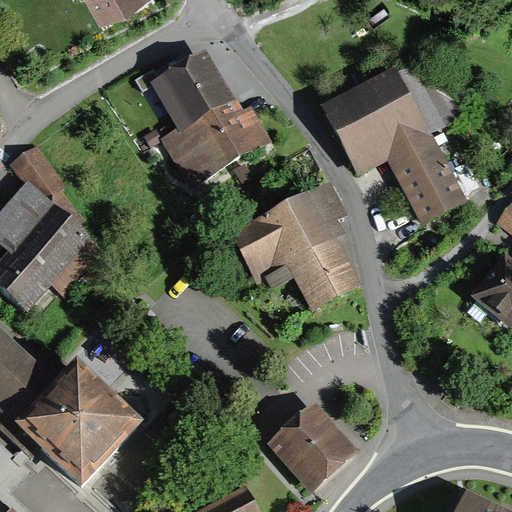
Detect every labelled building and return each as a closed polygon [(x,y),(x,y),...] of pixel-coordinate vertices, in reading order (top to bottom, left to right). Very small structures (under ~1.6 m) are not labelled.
[(88,0),(98,18),(132,0),(88,0)] [(206,50),(153,81),(181,128),(160,140),(189,188),(271,140),(251,106),(242,111),(206,50)] [(400,77),(328,116),(360,176),(386,163),(419,226),(467,201),(431,134),(400,77)] [(0,244),(9,252),(0,263),(0,290),(27,310),(83,243),(62,197),(35,156),(17,170),(31,192),(0,225),(0,244)] [(333,179),(231,232),(257,280),(266,276),(273,290),(294,279),(312,313),(366,285),(342,241),(353,236),(345,222),(353,217),(333,179)] [(511,206),(498,224),(511,235),(511,206)] [(511,254),(505,250),(470,298),(511,328),(511,254)] [(0,327),(0,407),(5,412),(16,421),(57,378),(0,327)] [(82,484),(144,419),(77,357),(57,378),(16,421),(44,449),(82,484)] [(315,398),(265,443),(312,494),(361,450),(315,398)] [(0,498),(11,509),(14,506),(20,511),(27,511),(9,495),(21,482),(31,471),(23,464),(30,457),(33,461),(36,457),(44,449),(16,421),(5,412),(0,418),(0,429),(23,450),(16,458),(0,443),(0,498)] [(260,511),(246,486),(199,511),(260,511)] [(511,511),(466,491),(456,511),(511,511)]
